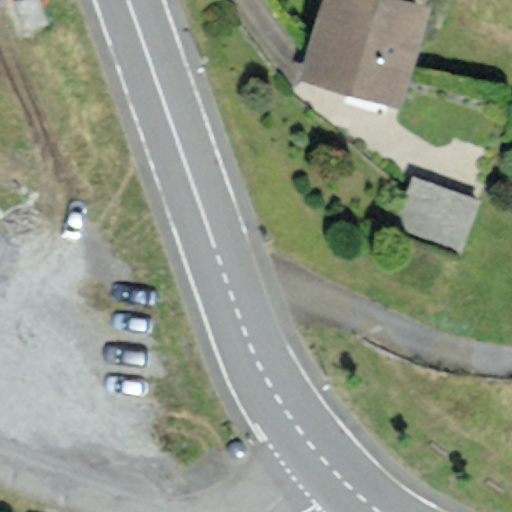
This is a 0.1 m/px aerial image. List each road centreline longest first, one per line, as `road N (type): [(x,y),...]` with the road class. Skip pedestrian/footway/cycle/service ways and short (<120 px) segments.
road 1 (residential): [(126,0),(230,283)]
road 2 (residential): [(230,283),(286,287),(379,330),(464,355),(511,359)]
road 3 (residential): [(230,283),(267,370),(348,484)]
road 4 (residential): [(0,459),(136,511)]
